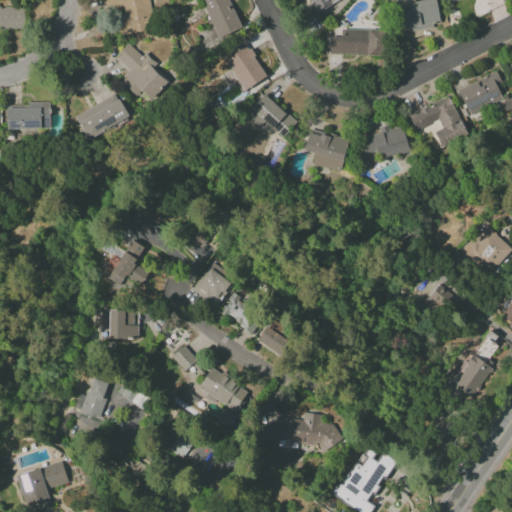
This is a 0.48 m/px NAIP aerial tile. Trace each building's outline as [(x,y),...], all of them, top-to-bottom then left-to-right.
[(102,0),(104,9),(122,6),(123,14),(115,16),(119,35),(152,29),(147,0),(102,0)] [(201,0),(215,37),(239,29),(228,0),(201,0)] [(307,0),(314,13),(342,0),(341,0),(307,0)] [(440,24),(434,0),(421,0),(406,4),(408,10),(397,13),(401,33),(440,24)] [(0,29),(23,29),(23,6),(0,7),(0,29)] [(328,36),(328,54),(381,56),(382,30),(341,29),(341,37),(328,36)] [(243,91),(265,76),(242,40),(220,54),(243,91)] [(120,82),(147,107),(169,83),(152,68),(156,63),(144,52),(141,56),(127,43),(115,57),(130,71),(120,82)] [(457,90),(469,116),(502,101),(497,88),(502,86),(495,72),(457,90)] [(74,118),(88,141),(128,116),(114,93),(74,118)] [(295,122),(265,93),(243,117),(256,129),(263,121),(281,138),(295,122)] [(407,115),(414,131),(437,121),(441,129),(434,132),(440,147),(465,136),(449,97),(407,115)] [(7,129),(49,129),(49,102),(26,102),(27,107),(6,107),(7,129)] [(408,150),(401,126),(388,130),(386,125),(377,128),(379,132),(359,138),(364,154),(376,151),(379,159),(408,150)] [(339,172),(348,139),(308,129),(303,151),(314,154),(311,165),(339,172)] [(511,252),(488,226),(461,250),(485,277),(511,252)] [(204,240),(192,227),(180,238),(192,251),(204,240)] [(133,264),(143,247),(130,240),(107,280),(125,290),(130,281),(139,285),(147,272),(133,264)] [(228,273),(210,262),(192,292),(217,307),(231,284),(225,280),(228,273)] [(250,333),(259,320),(252,315),(256,308),(232,291),(218,311),(250,333)] [(511,326),(511,299),(499,314),(511,326)] [(137,340),(137,311),(109,311),(108,339),(137,340)] [(280,357),(290,343),(265,326),(255,341),(280,357)] [(445,388),(466,404),(496,364),(487,357),(500,340),(488,330),(445,388)] [(182,347),(171,356),(183,372),(195,363),(182,347)] [(197,388),(234,412),(248,392),(211,367),(197,388)] [(97,418),(109,384),(92,379),(87,395),(78,392),(72,410),(97,418)] [(259,427),(265,442),(278,443),(279,447),(289,448),(294,446),(337,450),(339,449),(341,431),(339,425),(318,423),(319,414),(302,413),(302,419),(283,418),(259,427)] [(192,444),(180,434),(168,449),(180,459),(192,444)] [(333,495),(358,510),(356,511),(367,511),(372,505),(364,501),(371,491),(373,493),(393,461),(379,452),(377,456),(363,447),(333,495)] [(139,482),(149,467),(127,452),(116,468),(139,482)] [(15,475),(26,511),(45,511),(52,510),(45,489),(67,482),(61,461),(15,475)]
